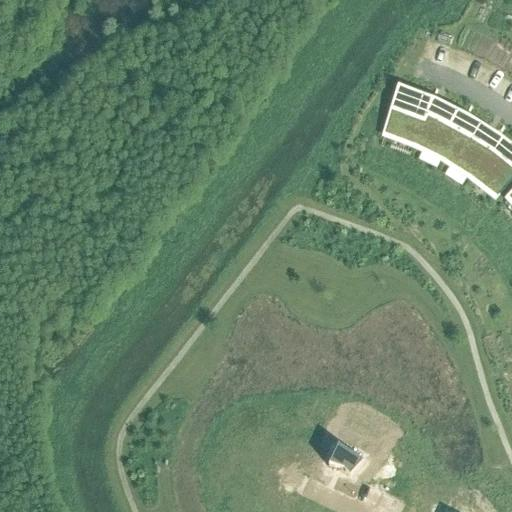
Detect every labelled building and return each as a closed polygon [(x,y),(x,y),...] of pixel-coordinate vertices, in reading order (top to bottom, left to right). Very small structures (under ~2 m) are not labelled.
[(398,91),(382,142),(414,153),(442,168),(469,185),(493,204),(495,201),(511,180),(511,150),(500,141),(470,122),(436,105),(398,91)] [(511,191),(503,201),(511,210),(511,191)] [(337,450),(328,470),(339,472),(349,478),(362,463),(337,450)] [(366,484),(386,494),(392,479),(373,470),(366,484)] [(275,482),(268,496),(271,507),(280,511),(282,511),(294,491),(275,482)] [(442,511),(443,511),(421,501),(416,511),(442,511)]
